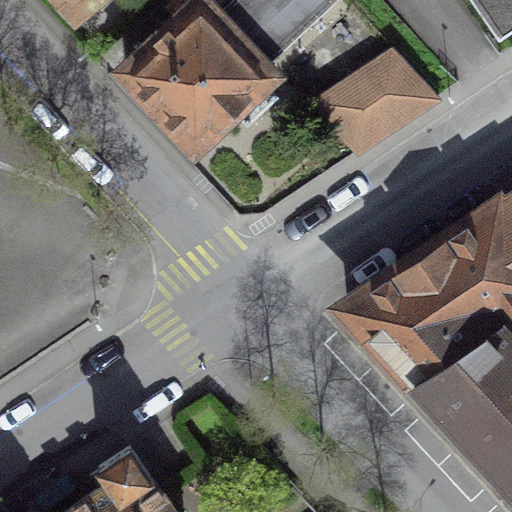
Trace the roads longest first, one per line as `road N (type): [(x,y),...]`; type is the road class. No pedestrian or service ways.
road 1 (residential): [(242,298),(0,34)]
road 2 (residential): [(511,118),(242,298)]
road 3 (residential): [(446,511),(242,298)]
road 4 (residential): [(242,298),(0,455)]
